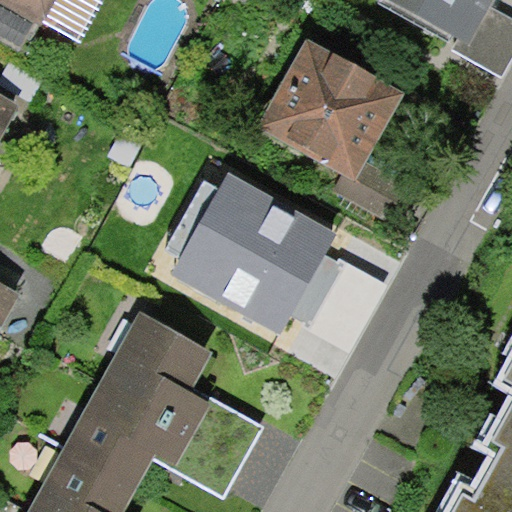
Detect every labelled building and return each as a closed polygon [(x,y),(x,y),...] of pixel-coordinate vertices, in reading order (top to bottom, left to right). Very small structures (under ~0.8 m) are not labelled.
[(0,0),(0,8),(26,24),(40,0),(0,0)] [(369,0),(451,50),(481,0),(369,0)] [(248,131),(347,187),(390,110),(291,54),(248,131)] [(328,256),(236,207),(195,281),(288,331),(328,256)] [(116,511),(202,358),(102,303),(0,486),(0,511),(116,511)] [(511,511),(511,448),(505,461),(511,464),(511,488),(498,511),(511,511)]
